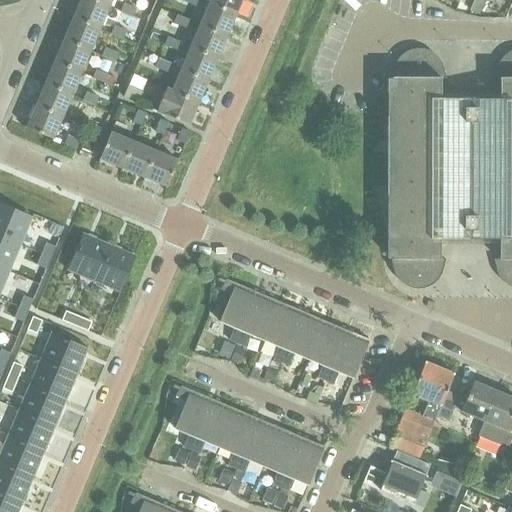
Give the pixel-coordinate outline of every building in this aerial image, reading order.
[(93,0),(76,0),(70,16),(100,29),(110,7),(93,0)] [(211,0),(210,4),(240,17),(247,0),(211,0)] [(121,12),(134,18),(137,10),(125,4),(121,12)] [(210,4),(200,26),(231,39),(240,17),(210,4)] [(178,15),(174,23),(186,29),(190,21),(178,15)] [(326,35),(345,40),(351,20),(332,15),(326,35)] [(70,16),(60,38),(91,51),(100,29),(70,16)] [(115,26),(111,35),(124,40),(128,32),(115,26)] [(200,26),(191,48),(222,61),(231,39),(200,26)] [(168,37),(164,46),(177,51),(181,42),(168,37)] [(60,38),(51,60),(81,73),(91,51),(60,38)] [(106,48),(102,57),(114,63),(118,54),(106,48)] [(191,48),(182,70),(212,83),(222,61),(191,48)] [(494,260),(497,273),(498,275),(499,277),(500,279),(501,280),(503,282),(506,285),(510,287),(511,288),(511,51),(510,53),(509,54),(507,55),(505,56),(503,58),(502,59),(501,61),(499,63),(498,65),(498,67),(494,80),(500,81),(500,100),(440,100),(440,81),(446,80),(443,67),(442,64),(441,62),(439,61),(438,59),(437,57),(435,56),(433,54),(431,53),(427,51),(425,50),(423,50),(418,50),(416,50),(414,50),(412,51),(410,51),(408,52),(406,53),(402,56),(399,59),(398,61),(396,63),(395,65),(395,67),(391,79),(392,79),(390,93),(390,246),(391,261),(394,272),(395,275),(396,276),(397,278),(398,280),(400,282),(401,283),(405,286),(407,287),(409,288),(411,289),(413,289),(415,289),(420,290),(422,289),(424,289),(426,288),(429,287),(431,286),(433,285),(434,284),(436,282),(438,280),(439,279),(440,277),(441,275),(442,273),(446,260),(440,259),(440,240),(499,240),(499,259),(494,260)] [(159,59),(155,68),(168,74),(171,65),(172,64),(159,59)] [(51,60),(41,82),(72,95),(81,73),(51,60)] [(93,79),(105,84),(109,75),(96,70),(93,79)] [(182,70),(172,93),(203,105),(212,83),(182,70)] [(41,82),(32,104),(63,117),(72,95),(41,82)] [(203,105),(172,93),(167,90),(157,113),(194,128),(203,105)] [(83,101),(96,107),(99,98),(87,93),(83,101)] [(63,117),(32,104),(23,127),(53,140),(63,117)] [(148,115),(138,111),(133,123),(142,127),(148,115)] [(78,115),(74,123),(86,128),(90,120),(78,115)] [(169,124),(160,120),(155,133),(164,136),(169,124)] [(177,142),(184,145),(186,146),(191,133),(182,129),(177,142)] [(98,164),(120,173),(132,143),(111,133),(98,164)] [(68,136),(65,145),(77,150),(79,145),(81,141),(68,136)] [(120,173),(143,183),(155,152),(132,143),(120,173)] [(155,152),(143,183),(166,192),(179,162),(155,152)] [(0,204),(0,236),(21,245),(32,218),(0,204)] [(83,235),(67,270),(94,282),(109,246),(83,235)] [(0,236),(0,267),(9,272),(21,245),(0,236)] [(46,244),(41,255),(51,259),(55,248),(46,244)] [(109,246),(94,282),(120,293),(135,257),(109,246)] [(41,255),(37,266),(46,270),(51,259),(41,255)] [(0,267),(0,293),(9,272),(0,267)] [(229,341),(237,344),(258,294),(226,280),(220,290),(230,297),(219,322),(234,328),(229,341)] [(250,335),(264,341),(280,303),(258,294),(237,344),(245,348),(250,335)] [(23,296),(19,308),(28,312),(33,300),(23,296)] [(273,359),(281,363),(302,312),(280,303),(264,341),(278,347),(273,359)] [(19,308),(14,319),(24,323),(28,312),(19,308)] [(66,312),(62,321),(75,326),(79,317),(66,312)] [(295,354),(308,360),(324,322),(302,312),(281,363),(289,366),(295,354)] [(33,317),(27,330),(37,334),(42,321),(33,317)] [(79,317),(75,326),(88,332),(92,323),(79,317)] [(317,378),(325,381),(346,331),(324,322),(308,360),(322,366),(317,378)] [(346,331),(325,381),(334,385),(339,372),(354,379),(370,341),(346,331)] [(52,334),(41,359),(77,375),(88,349),(52,334)] [(42,355),(43,344),(22,342),(21,354),(42,355)] [(1,350),(0,351),(0,362),(6,365),(11,354),(1,350)] [(41,359),(30,385),(66,400),(77,375),(41,359)] [(14,363),(8,376),(18,380),(23,367),(14,363)] [(420,458),(435,423),(436,418),(447,393),(454,376),(425,363),(412,395),(429,403),(423,418),(406,410),(391,445),(420,458)] [(8,376),(3,389),(13,393),(18,380),(8,376)] [(484,423),(497,394),(473,384),(466,401),(447,393),(436,418),(449,424),(454,410),(484,423)] [(30,385),(19,411),(55,426),(66,400),(30,385)] [(184,447),(192,451),(213,400),(181,387),(175,397),(185,403),(174,429),(189,435),(184,447)] [(505,457),(511,460),(511,400),(497,394),(484,423),(478,438),(501,448),(502,445),(509,448),(505,457)] [(205,442),(219,448),(235,410),(213,400),(192,451),(200,454),(205,442)] [(228,466),(236,469),(257,419),(235,410),(219,448),(233,454),(228,466)] [(19,411),(8,436),(44,452),(55,426),(19,411)] [(249,461),(263,466),(279,428),(257,419),(236,469),(244,473),(249,461)] [(272,485),(280,488),(301,438),(279,428),(263,466),(277,472),(272,485)] [(8,436),(0,455),(0,463),(33,477),(44,452),(8,436)] [(301,438),(280,488),(288,492),(294,479),(308,486),(324,448),(301,438)] [(370,467),(363,484),(413,505),(425,478),(426,478),(427,477),(426,476),(430,466),(397,452),(392,462),(391,461),(390,463),(392,464),(387,474),(370,467)] [(0,463),(0,493),(22,503),(33,477),(0,463)] [(0,493),(0,511),(18,511),(22,503),(0,493)] [(165,511),(167,507),(136,494),(130,504),(140,510),(139,511),(165,511)]
